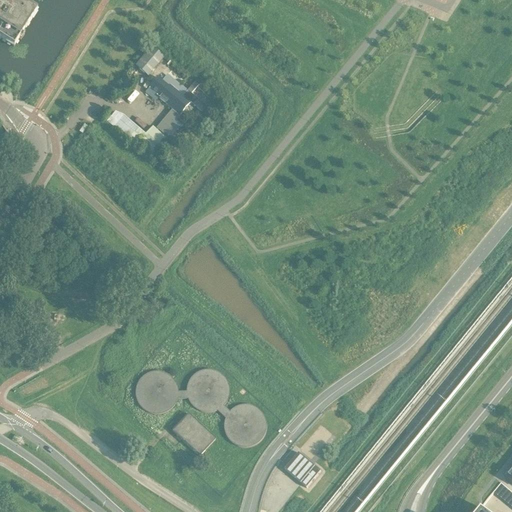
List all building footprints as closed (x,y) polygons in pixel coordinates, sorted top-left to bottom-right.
[(21,2),(18,0),(0,0),(0,38),(13,47),(19,39),(20,40),(25,33),(23,32),(36,12),(28,6),(30,5),(24,1),(23,0),(21,2)] [(151,47),(135,67),(147,77),(164,58),(151,47)] [(171,111),(186,93),(180,87),(179,89),(166,78),(161,83),(157,79),(149,89),(160,98),(158,100),(171,111)] [(126,80),(120,87),(126,91),(132,85),(126,80)] [(186,93),(171,111),(172,112),(157,129),(163,135),(172,136),(180,125),(176,122),(190,104),(201,114),(206,108),(191,96),(198,88),(194,85),(187,93),(186,93)] [(207,370),(201,371),(197,374),(192,377),(189,383),(187,390),(187,392),(187,393),(187,399),(188,399),(189,403),(193,408),(199,411),(204,412),(211,413),(216,412),(218,411),(221,409),(224,406),(225,405),(227,401),(228,397),(229,391),(227,385),(226,381),(223,376),(220,373),(216,371),(213,370),(207,370)] [(151,373),(144,376),(140,381),(137,387),(136,397),(137,403),(142,409),(148,413),(154,415),(159,414),(166,413),(171,410),(173,407),(177,401),(177,400),(178,393),(178,392),(177,388),(175,383),(171,379),(168,375),(161,372),(156,372),(151,373)] [(241,405),(237,407),(233,409),(230,412),(227,417),(226,419),(224,423),(224,429),(225,434),(227,438),(229,441),(233,443),(238,446),(243,447),(247,447),(251,447),(257,445),(260,443),(262,440),(264,436),(265,432),(266,425),(265,420),(263,415),(260,411),(256,407),(251,405),(246,404),(241,405)] [(199,459),(216,441),(189,416),(172,433),(181,441),(199,459)] [(299,455),(285,471),(307,489),(320,473),(299,455)]
